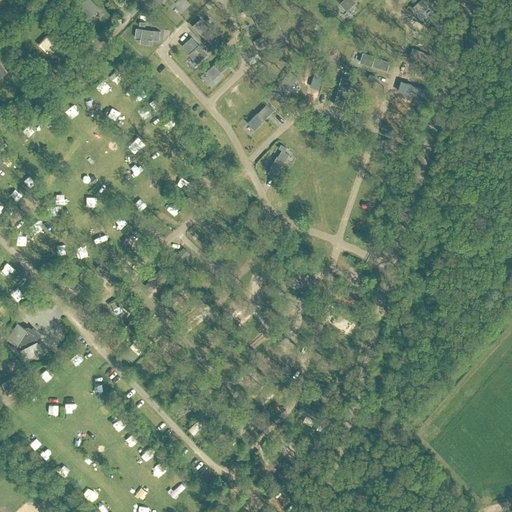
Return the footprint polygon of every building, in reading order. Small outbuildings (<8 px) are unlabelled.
[(89,17),(99,7),(91,0),(82,0),(84,1),(78,6),(89,17)] [(174,0),(175,0),(174,1),(183,10),(191,2),(188,0),(174,0)] [(250,0),(245,2),(259,28),(267,23),(254,0),(250,0)] [(355,0),(342,0),(340,3),(346,10),(355,0)] [(428,5),(433,0),(418,0),(412,7),(419,14),(428,6),(428,5)] [(201,34),(212,46),(219,40),(208,27),(209,27),(200,17),(192,24),(200,34),(201,34)] [(268,32),(253,40),(257,49),(272,40),(273,41),(284,35),(279,25),(268,31),(268,32)] [(432,26),(430,33),(436,35),(439,29),(432,26)] [(136,27),(135,36),(141,37),(140,42),(152,44),(153,39),(159,39),(160,30),(136,27)] [(50,54),(60,44),(49,33),(39,43),(50,54)] [(207,54),(191,36),(182,45),(197,62),(207,54)] [(223,45),(218,50),(221,54),(227,49),(223,45)] [(435,66),(437,67),(440,58),(438,57),(424,52),(424,51),(412,47),(408,57),(420,61),(421,61),(435,66)] [(387,70),(390,61),(362,52),(360,61),(387,70)] [(212,78),(233,60),(226,53),(206,72),(212,78)] [(282,80),(272,94),(279,100),(290,86),(291,86),(298,76),(289,69),(282,80)] [(334,103),(342,106),(351,79),(342,76),(334,103)] [(425,98),(427,99),(430,90),(428,89),(414,85),(414,83),(402,80),(398,90),(411,94),(411,93),(425,98)] [(273,109),(266,103),(248,123),(254,129),(273,109)] [(405,157),(407,158),(410,149),(408,148),(394,143),(395,142),(383,137),(379,148),(391,152),(405,157)] [(284,151),(281,150),(268,172),(275,177),(289,154),(284,151)] [(336,166),(358,167),(358,158),(336,157),(336,166)] [(350,191),(350,181),(327,181),(327,190),(350,191)] [(343,210),(343,201),(320,200),(320,209),(343,210)] [(176,222),(181,214),(166,205),(161,213),(176,222)] [(195,226),(187,230),(193,241),(201,237),(195,226)] [(312,241),(308,250),(327,258),(331,249),(312,241)] [(123,258),(127,253),(118,244),(114,249),(123,258)] [(101,259),(95,266),(111,280),(117,273),(101,259)] [(255,281),(257,273),(251,272),(249,279),(255,281)] [(220,291),(228,295),(233,287),(225,282),(220,291)] [(164,299),(169,303),(181,290),(176,285),(164,299)] [(122,311),(119,305),(113,308),(116,314),(122,311)] [(115,335),(119,330),(106,320),(102,325),(115,335)] [(26,359),(43,350),(38,342),(39,339),(37,335),(39,334),(33,328),(32,330),(26,326),(24,327),(17,322),(7,338),(14,342),(11,346),(18,354),(23,352),(26,359)] [(340,343),(343,336),(329,329),(326,336),(340,343)] [(117,337),(112,333),(108,336),(114,341),(117,337)] [(210,334),(196,344),(200,349),(214,339),(210,334)] [(123,356),(135,342),(131,338),(118,351),(123,356)] [(169,361),(185,347),(180,342),(165,355),(169,361)] [(146,357),(155,365),(160,360),(151,352),(146,357)] [(187,381),(200,369),(195,364),(182,376),(187,381)] [(172,375),(167,377),(173,390),(178,388),(172,375)] [(176,414),(193,398),(187,393),(171,409),(176,414)] [(204,413),(188,427),(193,433),(209,418),(204,413)] [(239,433),(245,437),(251,428),(246,423),(239,433)] [(226,432),(205,441),(208,449),(229,440),(226,432)] [(310,469),(308,461),(297,463),(298,472),(310,469)] [(274,479),(278,472),(273,469),(269,476),(274,479)]
